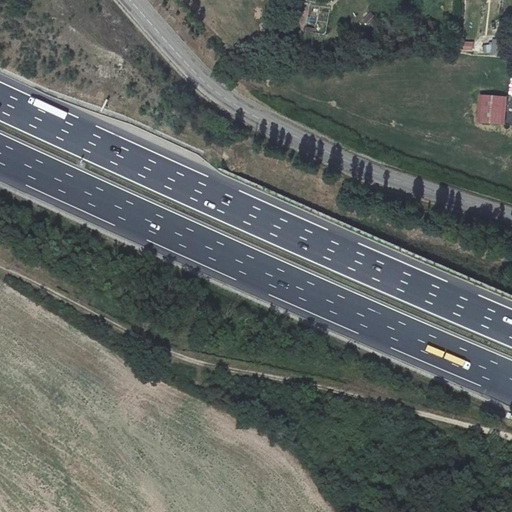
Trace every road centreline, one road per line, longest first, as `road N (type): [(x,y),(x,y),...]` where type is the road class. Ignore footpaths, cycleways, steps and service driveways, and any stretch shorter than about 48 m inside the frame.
road 1 (motorway): [(511,327),(0,100)]
road 2 (motorway): [(0,153),(511,380)]
road 3 (track): [(0,271),(166,355),(511,437)]
road 4 (unclassified): [(129,0),(208,87),(259,119),(358,166),(511,215)]
